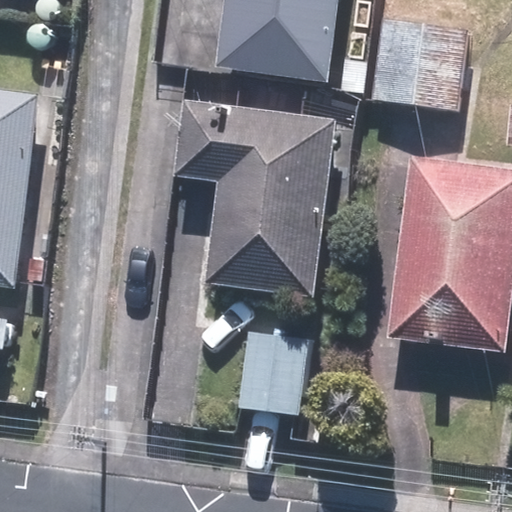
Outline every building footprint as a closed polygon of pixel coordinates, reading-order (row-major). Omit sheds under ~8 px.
[(356,0),(243,0),(234,65),(341,80),(340,88),(372,92),(375,68),(347,64),(356,0)] [(470,109),(481,27),(395,17),(384,99),(409,102),(470,109)] [(58,92),(0,84),(0,283),(31,287),(58,92)] [(332,296),(355,116),(201,97),(191,175),(204,177),(234,180),(221,282),(332,296)] [(511,164),(426,153),(402,336),(511,349),(511,164)] [(324,337),(264,329),(254,406),(314,414),(324,337)]
